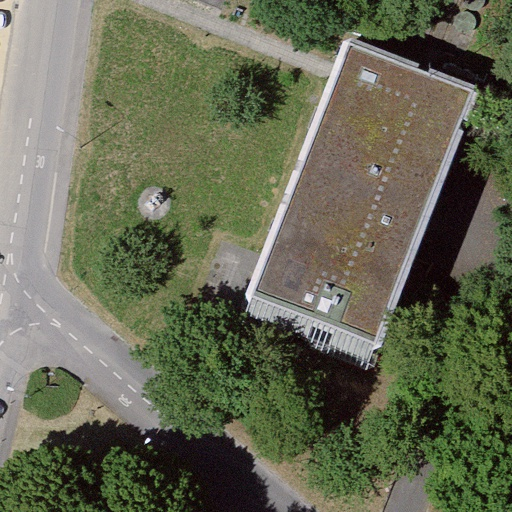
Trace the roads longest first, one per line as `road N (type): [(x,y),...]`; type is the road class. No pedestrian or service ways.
road 1 (residential): [(8,281),(70,355),(249,511)]
road 2 (residential): [(8,281),(46,0)]
